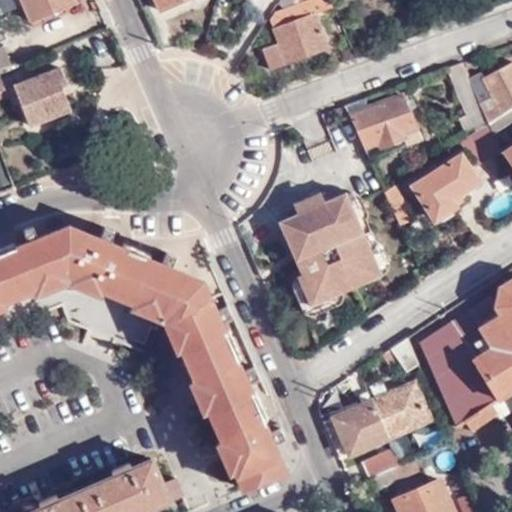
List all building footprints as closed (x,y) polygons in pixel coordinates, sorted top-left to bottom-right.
[(77,4),(74,0),(22,0),(33,22),(77,4)] [(154,0),(159,10),(185,0),(154,0)] [(313,15),(335,7),(331,0),(308,0),(308,1),(276,14),(271,21),(280,44),(265,50),(272,69),(326,48),(313,15)] [(0,67),(11,63),(5,45),(0,46),(0,67)] [(461,62),(445,68),(466,115),(458,118),(463,131),(487,120),(473,89),(470,83),(461,62)] [(473,89),(493,119),(511,107),(511,66),(486,83),(481,77),(470,83),(473,89)] [(59,68),(13,86),(28,126),(70,110),(62,89),(66,87),(59,68)] [(364,98),(345,105),(363,147),(378,141),(380,145),(402,137),(400,132),(416,127),(402,95),(367,107),(364,98)] [(488,122),(492,132),(511,119),(511,107),(493,119),(488,122)] [(477,166),(496,154),(481,130),(462,142),(477,166)] [(511,167),(511,145),(502,153),(511,167)] [(0,155),(0,186),(12,182),(1,155),(0,155)] [(458,157),(412,186),(433,218),(453,205),(448,197),(474,181),(458,157)] [(382,191),(390,209),(401,204),(393,185),(382,191)] [(293,224),(275,231),(308,310),(377,282),(343,201),(320,211),(316,202),(289,213),(293,224)] [(0,306),(2,306),(1,302),(33,289),(34,293),(49,288),(63,282),(63,276),(68,276),(71,279),(69,284),(84,290),(100,296),(102,291),(133,303),(131,309),(143,314),(160,320),(164,316),(168,320),(165,323),(171,338),(177,351),(182,348),(197,383),(193,384),(197,395),(203,409),(208,407),(223,442),(219,444),(224,454),(231,471),(236,469),(244,489),(286,470),(273,440),(268,430),(264,421),(268,419),(256,390),(251,392),(246,380),(242,370),(237,360),(241,358),(229,331),(225,332),(219,319),(215,309),(202,280),(171,268),(160,264),(149,259),(151,255),(123,244),(120,248),(110,244),(99,239),(68,226),(36,239),(26,243),(16,247),(14,242),(0,247),(0,306)] [(104,226),(99,239),(110,244),(112,238),(117,240),(119,233),(104,226)] [(24,239),(26,243),(36,239),(31,227),(14,232),(18,242),(24,239)] [(162,259),(160,264),(171,268),(175,256),(160,250),(157,257),(162,259)] [(511,278),(498,286),(495,299),(490,293),(469,307),(472,311),(463,317),(459,313),(419,341),(455,424),(464,418),(470,427),(494,412),(489,402),(511,388),(511,278)] [(226,304),(215,309),(219,319),(223,317),(224,322),(231,319),(226,304)] [(416,360),(407,337),(393,347),(392,347),(407,368),(416,360)] [(242,370),(246,380),(249,379),(250,383),(258,379),(252,365),(242,370)] [(372,399),(388,436),(429,418),(414,382),(372,399)] [(372,399),(368,390),(348,399),(350,402),(331,411),(350,453),(388,436),(372,399)] [(268,430),(273,440),(282,435),(276,421),(269,424),(271,428),(268,430)] [(361,462),(368,477),(369,477),(391,467),(399,464),(393,448),(361,462)] [(421,468),(415,456),(399,464),(391,467),(397,480),(421,468)] [(139,511),(169,500),(163,486),(152,460),(130,469),(129,465),(113,472),(114,476),(58,500),(56,496),(39,503),(41,508),(30,511),(139,511)] [(375,490),(397,480),(391,467),(369,477),(375,490)] [(163,486),(169,500),(183,495),(177,480),(163,486)] [(451,511),(437,481),(391,502),(392,505),(387,508),(388,511),(451,511)]
